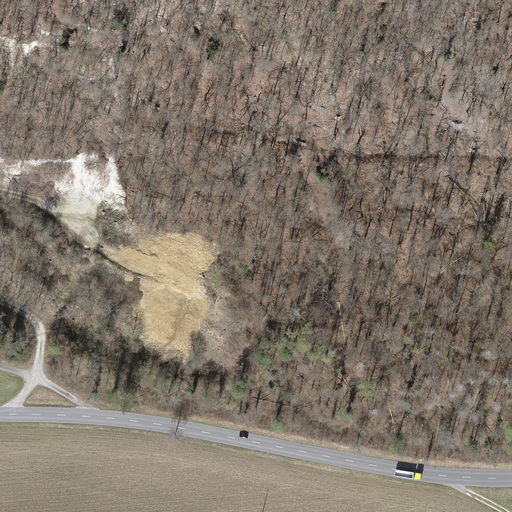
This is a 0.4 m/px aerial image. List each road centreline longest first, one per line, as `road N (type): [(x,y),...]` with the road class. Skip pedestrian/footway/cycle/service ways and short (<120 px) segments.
road 1 (secondary): [(0,413),(138,420),(405,470),(511,477)]
road 2 (track): [(99,417),(35,377),(37,320),(0,300)]
